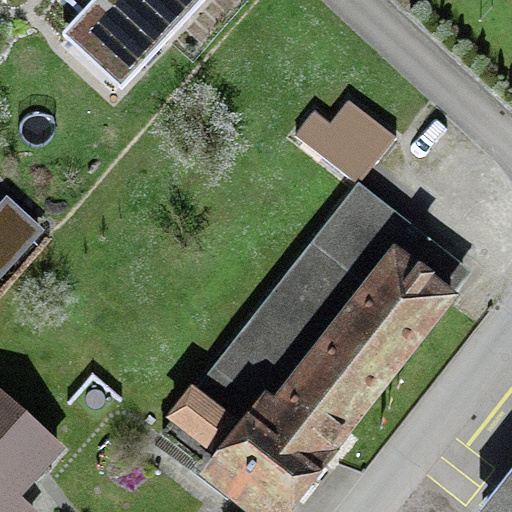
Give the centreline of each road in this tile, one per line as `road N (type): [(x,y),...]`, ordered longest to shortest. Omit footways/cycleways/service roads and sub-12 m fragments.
road 1 (residential): [(336,0),(511,148)]
road 2 (residential): [(370,511),(511,342)]
